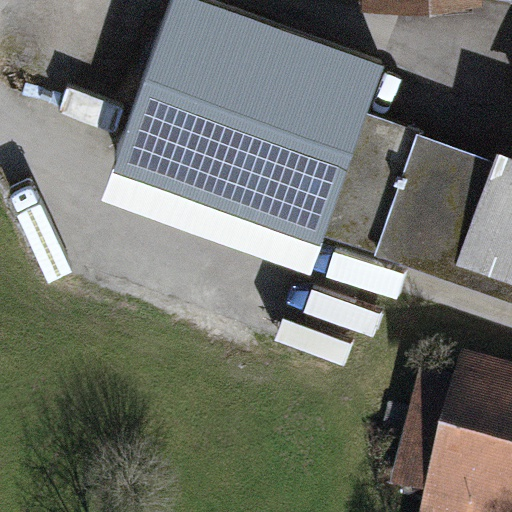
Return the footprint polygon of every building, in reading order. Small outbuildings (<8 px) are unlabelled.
[(383,53),(233,0),(166,0),(113,150),(322,224),(366,106),(383,53)] [(491,151),(366,106),(322,224),(511,291),(511,139),(497,134),(491,151)] [(322,224),(113,150),(100,185),(310,260),(322,224)] [(511,511),(511,371),(463,358),(454,386),(424,501),(420,511),(511,511)] [(424,501),(454,386),(420,377),(390,492),(424,501)]
